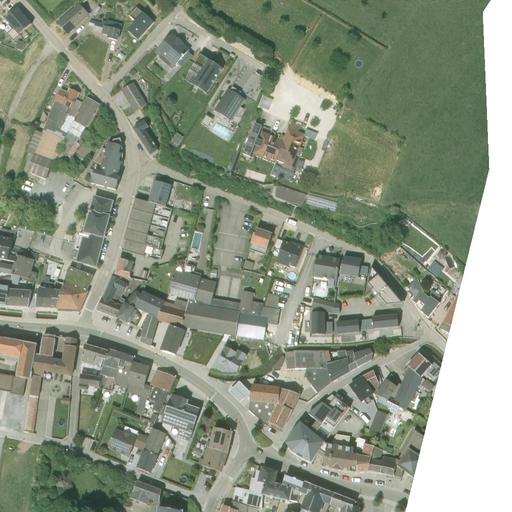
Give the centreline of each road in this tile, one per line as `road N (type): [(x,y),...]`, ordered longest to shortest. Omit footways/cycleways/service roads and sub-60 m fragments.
road 1 (unclassified): [(431,334),(362,252),(133,164)]
road 2 (residential): [(269,73),(169,17),(99,94)]
road 3 (tertiary): [(246,448),(232,413),(197,380),(82,333)]
road 4 (residential): [(266,459),(324,395),(412,345)]
road 5 (residential): [(133,164),(82,333)]
road 6 (tertiary): [(266,459),(429,511)]
road 7 (residential): [(69,447),(212,505)]
road 8 (residential): [(16,0),(99,94)]
